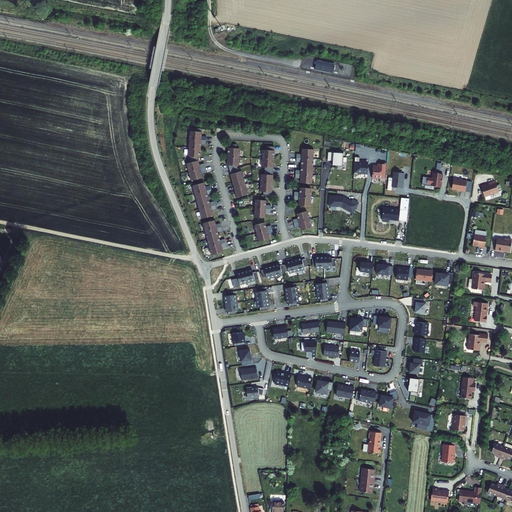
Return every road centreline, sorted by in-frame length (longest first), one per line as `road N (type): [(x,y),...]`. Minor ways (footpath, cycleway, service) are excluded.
road 1 (residential): [(342,306),(389,302),(401,311),(396,369),(385,379),(268,354),(257,317)]
road 2 (residential): [(242,257),(217,159),(228,134),(284,142),(280,217),(287,244)]
road 3 (unclassified): [(168,0),(150,109),(153,141),(204,267)]
road 4 (track): [(0,221),(197,258)]
road 5 (unclassified): [(214,324),(244,511)]
